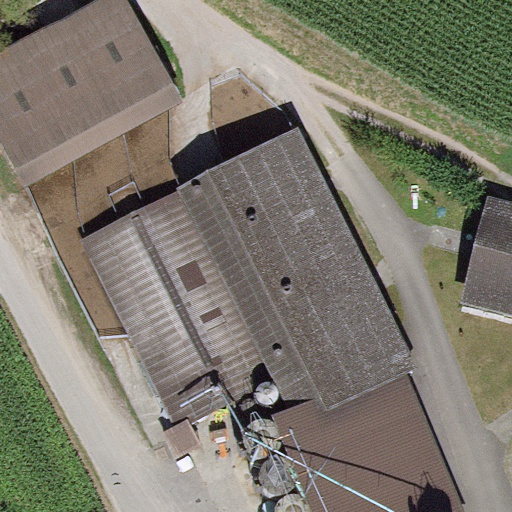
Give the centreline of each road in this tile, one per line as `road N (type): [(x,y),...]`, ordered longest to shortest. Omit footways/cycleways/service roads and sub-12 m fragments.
road 1 (track): [(172,0),(297,77),(401,242),(491,511)]
road 2 (track): [(139,511),(0,250)]
road 3 (track): [(297,77),(442,142),(511,185)]
